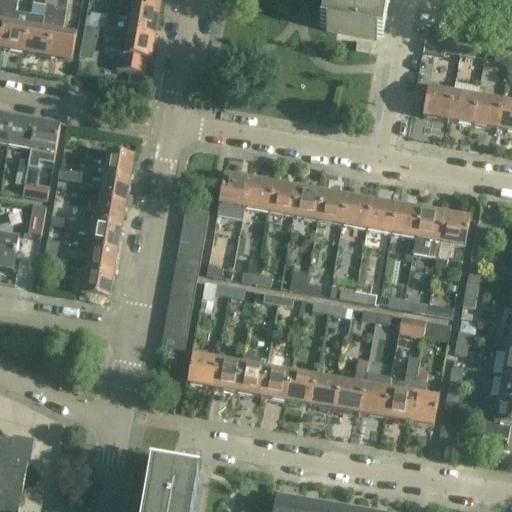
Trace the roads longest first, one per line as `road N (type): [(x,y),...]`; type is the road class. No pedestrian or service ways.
road 1 (residential): [(511,498),(190,440)]
road 2 (residential): [(131,336),(169,125)]
road 3 (residential): [(380,160),(169,125)]
road 4 (residential): [(380,160),(406,0)]
road 5 (residential): [(131,336),(0,312)]
road 6 (residential): [(511,184),(380,160)]
road 7 (residential): [(0,369),(114,429)]
road 8 (residential): [(169,125),(191,0)]
